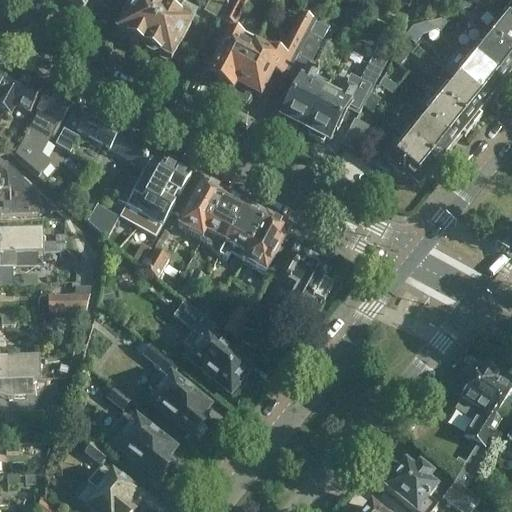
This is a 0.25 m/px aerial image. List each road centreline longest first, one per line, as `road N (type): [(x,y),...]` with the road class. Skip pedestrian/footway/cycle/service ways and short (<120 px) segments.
road 1 (secondary): [(420,264),(0,35)]
road 2 (tertiary): [(420,264),(216,511)]
road 3 (tertiary): [(299,511),(472,291)]
road 4 (secondary): [(511,146),(420,264)]
